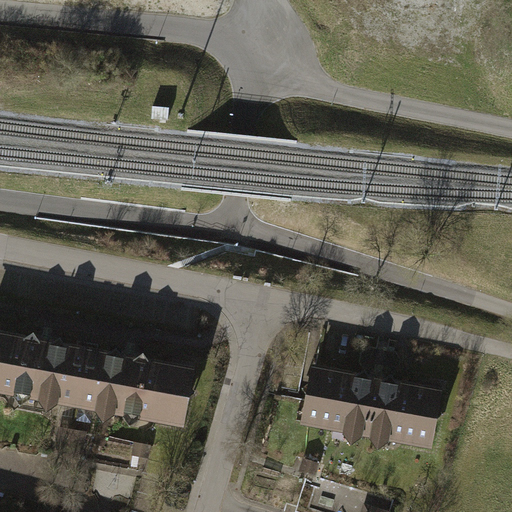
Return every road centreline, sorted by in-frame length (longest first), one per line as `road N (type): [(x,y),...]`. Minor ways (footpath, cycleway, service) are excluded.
road 1 (unclassified): [(230,230),(511,310)]
road 2 (residential): [(269,297),(0,245)]
road 3 (residential): [(260,46),(349,97),(511,131)]
road 4 (residential): [(0,11),(204,31),(260,46)]
road 5 (residential): [(511,348),(269,297)]
road 6 (unclassified): [(230,230),(0,199)]
road 7 (residential): [(211,511),(269,297)]
road 8 (unclassified): [(260,46),(230,230)]
